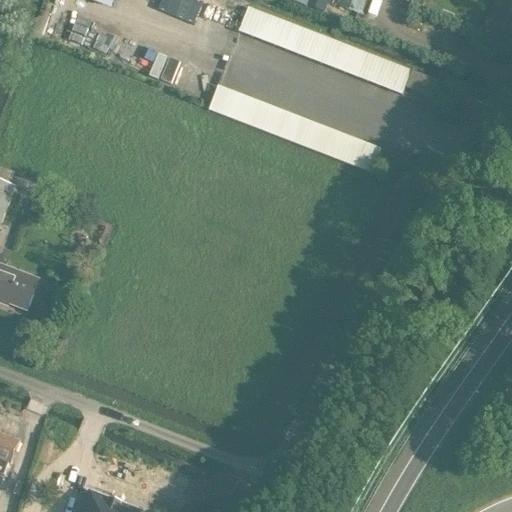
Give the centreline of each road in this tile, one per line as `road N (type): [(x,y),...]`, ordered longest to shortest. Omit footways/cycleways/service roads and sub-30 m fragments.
road 1 (unclassified): [(0,373),(228,460),(273,457),(511,70)]
road 2 (motorway): [(511,327),(388,511)]
